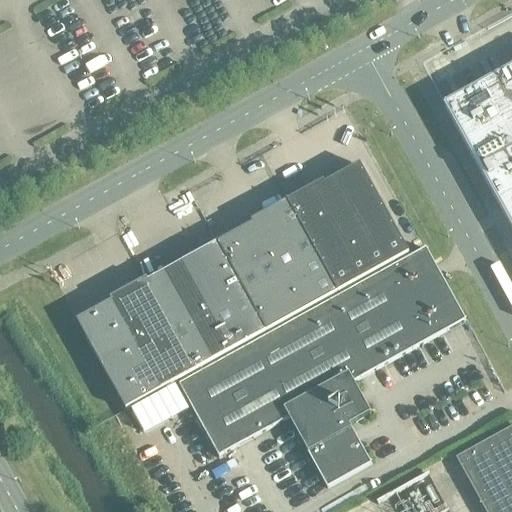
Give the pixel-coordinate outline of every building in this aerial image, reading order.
[(511,69),(446,106),(446,107),(446,108),(511,228),(511,69)] [(409,255),(360,167),(326,186),(324,182),(288,202),(290,205),(339,294),(409,255)] [(339,294),(290,205),(288,202),(251,223),(253,226),(220,244),(269,333),(339,294)] [(269,333),(220,244),(149,283),(198,372),(269,333)] [(354,384),(466,322),(434,265),(426,250),(180,387),(219,458),(289,420),(328,490),(371,466),(350,427),(371,415),(354,384)] [(198,372),(149,283),(147,280),(110,300),(112,304),(77,323),(126,411),(198,372)] [(511,511),(511,429),(457,460),(457,462),(459,461),(487,511),(511,511)]
